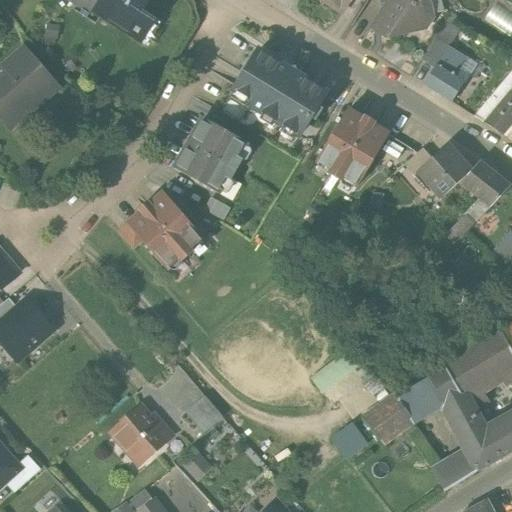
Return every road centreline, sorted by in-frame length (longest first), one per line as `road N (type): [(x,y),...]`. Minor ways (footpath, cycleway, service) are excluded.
road 1 (residential): [(0,215),(33,255),(139,160),(227,0)]
road 2 (residential): [(511,168),(239,0)]
